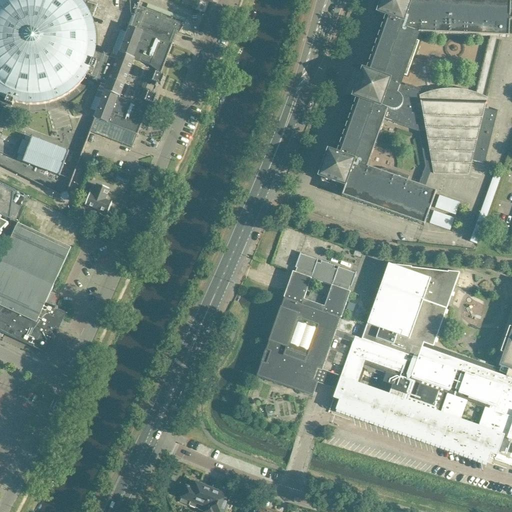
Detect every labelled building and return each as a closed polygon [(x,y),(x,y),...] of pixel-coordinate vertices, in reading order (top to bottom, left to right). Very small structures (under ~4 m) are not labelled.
[(0,0),(0,95),(4,98),(6,99),(5,103),(13,106),(14,102),(19,103),(24,104),(30,105),(35,105),(41,105),(46,104),(52,102),(57,101),(62,98),(67,96),(71,92),(75,89),(79,85),(83,81),(86,76),(101,82),(90,110),(96,112),(94,119),(89,132),(131,148),(136,135),(137,135),(149,104),(153,105),(156,97),(152,95),(148,93),(144,102),(145,102),(144,104),(134,103),(120,98),(135,59),(150,65),(150,66),(156,71),(152,82),(156,83),(161,85),(164,77),(160,75),(168,54),(172,55),(173,50),(170,49),(177,32),(180,33),(183,26),(183,24),(138,7),(130,28),(128,27),(126,33),(120,31),(110,58),(95,53),(96,51),(96,46),(96,40),(96,35),(95,29),(93,24),(92,19),(89,14),(87,9),(84,4),(80,0),(79,0),(0,0)] [(484,164),(484,165),(498,110),(497,110),(497,112),(484,109),(486,102),(484,101),(482,99),(497,37),(509,38),(510,2),(470,0),(382,0),(377,13),(385,16),(365,72),(362,71),(353,97),(356,99),(336,155),(328,152),(319,177),(321,178),(320,181),(330,184),(332,181),(344,186),(344,185),(345,186),(341,197),(424,226),(436,192),(425,188),(431,171),(433,171),(433,174),(468,175),(472,161),(484,164)] [(19,155),(17,159),(60,176),(69,153),(26,137),(24,141),(23,140),(17,154),(19,155)] [(495,167),(471,233),(479,236),(503,170),(495,167)] [(109,191),(97,186),(92,184),(89,192),(91,192),(85,206),(108,215),(112,204),(105,201),(109,191)] [(10,222),(14,197),(14,194),(0,186),(0,233),(2,231),(1,230),(3,228),(5,229),(9,225),(3,222),(1,225),(0,223),(0,222),(1,221),(3,218),(10,222)] [(432,216),(453,222),(462,193),(440,187),(432,216)] [(0,262),(0,331),(4,334),(47,354),(60,327),(63,321),(66,313),(57,309),(58,308),(56,307),(55,309),(54,308),(59,296),(51,293),(72,247),(48,237),(44,235),(18,223),(0,262)] [(346,334),(336,331),(340,319),(349,292),(348,292),(350,287),(351,288),(357,273),(356,273),(355,273),(338,267),(337,270),(334,269),(335,266),(321,261),(320,264),(317,263),(318,260),(301,254),(301,253),(300,253),(295,268),(296,269),(295,273),(293,273),(266,351),(270,353),(266,364),(262,363),(257,377),(313,397),(318,383),(314,381),(318,369),(322,371),(334,337),(343,340),(346,334)] [(511,328),(511,329),(509,328),(500,353),(503,354),(498,369),(433,346),(459,273),(448,271),(448,272),(411,268),(412,267),(388,264),(361,340),(346,334),(343,340),(353,343),(333,399),(339,401),(336,410),(488,464),(489,459),(511,466),(511,328)] [(204,511),(213,490),(190,481),(187,487),(186,487),(186,488),(185,488),(182,496),(183,496),(182,498),(191,501),(189,506),(203,511),(202,511),(204,511)] [(225,511),(232,497),(213,490),(204,511),(225,511)]
